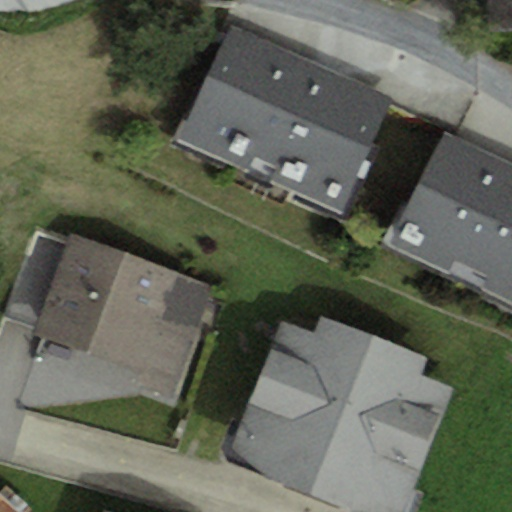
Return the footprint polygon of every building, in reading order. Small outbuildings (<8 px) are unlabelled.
[(511,0),(482,0),(483,30),(511,28),(511,0)] [(337,214),(390,99),(230,27),(178,142),(337,214)] [(511,165),(444,132),(389,244),(511,303),(511,165)] [(215,289),(69,235),(34,329),(180,383),(215,289)] [(279,323),(228,455),(376,511),(407,511),(454,390),(421,377),(428,358),(320,317),(313,336),(279,323)] [(0,511),(13,511),(0,500),(0,511)]
